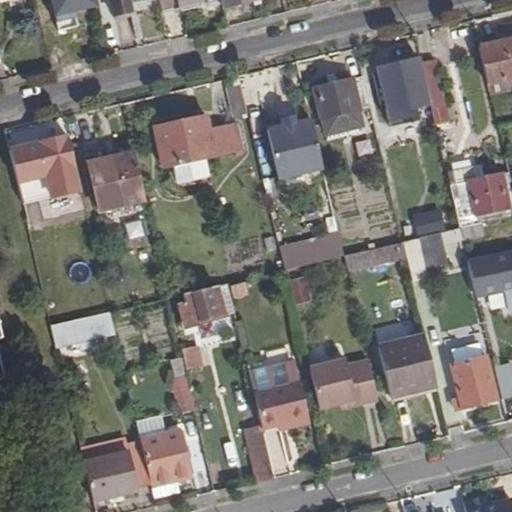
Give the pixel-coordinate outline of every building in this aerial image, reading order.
[(94,0),(47,0),(54,30),(76,25),(73,11),(96,6),(94,0)] [(132,2),(139,0),(112,0),(117,16),(134,11),(132,2)] [(163,0),(166,10),(166,12),(216,0),(163,0)] [(511,41),(482,48),(491,87),(511,82),(511,41)] [(437,61),(424,64),(431,94),(433,101),(446,98),(437,61)] [(383,106),(431,94),(424,64),(376,75),(383,106)] [(325,120),(374,108),(366,78),(318,89),(325,120)] [(240,125),(218,130),(220,137),(214,139),(212,131),(209,117),(159,128),(168,171),(179,168),(183,185),(213,179),(209,161),(246,153),(240,125)] [(373,144),(382,142),(377,120),(368,122),(373,144)] [(326,169),(314,121),(270,131),(282,179),(284,189),(328,178),(326,169)] [(64,131),(4,147),(19,206),(79,190),(64,131)] [(101,213),(149,202),(138,153),(90,164),(101,213)] [(511,174),(511,172),(453,185),(461,220),(511,208),(511,174)] [(414,237),(444,228),(439,209),(408,218),(414,237)] [(85,241),(82,228),(62,232),(78,300),(97,295),(87,249),(93,247),(92,239),(85,241)] [(281,266),(341,259),(338,235),(278,242),(281,266)] [(421,239),(406,243),(409,256),(415,281),(431,278),(421,239)] [(381,263),(409,256),(406,243),(405,241),(378,248),(381,263)] [(511,252),(471,263),(479,297),(511,288),(511,252)] [(300,303),(317,299),(312,275),(294,279),(300,303)] [(233,286),(236,297),(251,293),(248,282),(233,286)] [(227,319),(237,316),(230,283),(219,286),(227,319)] [(227,319),(219,286),(187,293),(190,305),(184,306),(191,333),(199,332),(197,326),(227,319)] [(54,326),(58,343),(116,329),(112,311),(54,326)] [(393,397),(439,386),(428,336),(381,347),(393,397)] [(202,347),(187,350),(192,371),(207,368),(202,347)] [(175,360),(179,380),(191,377),(186,357),(175,360)] [(489,358),(453,367),(461,401),(457,402),(459,411),(500,401),(489,358)] [(321,408),(343,403),(357,400),(349,365),(348,360),(312,369),(321,408)] [(357,363),(368,404),(381,401),(371,360),(357,363)] [(344,410),(368,404),(357,363),(349,365),(357,400),(343,403),(344,410)] [(511,380),(510,371),(497,374),(503,400),(511,397),(511,380)] [(198,407),(191,377),(179,380),(176,380),(184,411),(198,407)] [(259,392),(255,393),(264,431),(279,427),(311,419),(302,382),(296,383),(259,392)] [(163,419),(139,425),(143,442),(167,436),(163,419)] [(313,425),(311,419),(279,427),(281,433),(313,425)] [(167,436),(143,442),(154,487),(174,482),(174,480),(191,476),(181,433),(167,436)] [(252,450),(261,483),(275,479),(268,447),(252,450)] [(130,452),(86,463),(96,502),(138,492),(130,452)] [(154,487),(157,500),(178,495),(174,482),(154,487)] [(511,511),(511,500),(467,511),(511,511)]
